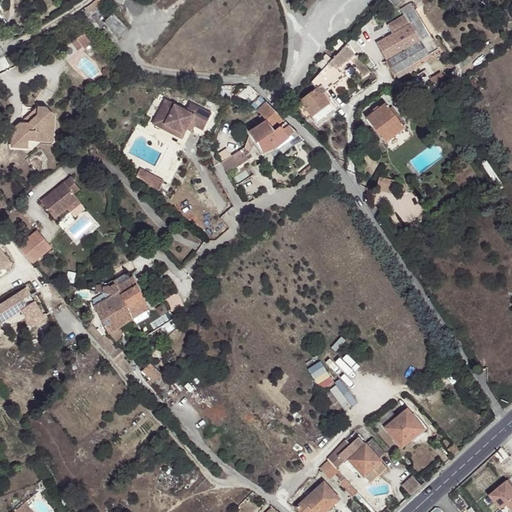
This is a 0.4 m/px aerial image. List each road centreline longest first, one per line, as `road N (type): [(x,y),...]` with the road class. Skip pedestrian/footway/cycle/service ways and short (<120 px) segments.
road 1 (unclassified): [(506,428),(334,165),(290,119)]
road 2 (unknown): [(284,103),(242,79),(148,65),(125,41)]
road 3 (unknown): [(334,165),(357,111),(384,82),(369,35)]
road 4 (tertiary): [(506,428),(414,511)]
